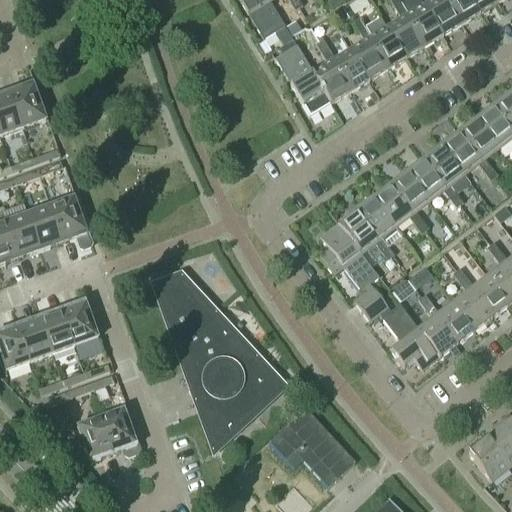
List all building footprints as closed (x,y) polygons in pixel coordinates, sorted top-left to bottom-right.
[(284,30),(269,4),(266,0),(235,0),(262,43),(284,30)] [(302,9),(296,0),(289,5),(294,14),(302,9)] [(442,40),(422,7),(417,0),(410,0),(401,6),(397,0),(393,0),(389,3),(394,12),(402,7),(407,16),(403,18),(423,51),(442,40)] [(460,28),(442,0),(432,0),(422,7),(442,40),(460,28)] [(478,17),(467,0),(442,0),(460,28),(478,17)] [(497,6),(493,0),(467,0),(478,17),(497,6)] [(423,51),(403,18),(407,16),(402,7),(394,12),(399,20),(385,29),(405,62),(423,51)] [(365,30),(359,21),(352,25),(357,34),(365,30)] [(405,62),(385,29),(379,21),(365,30),(370,38),(366,41),(386,73),(405,62)] [(386,73),(366,41),(370,38),(365,30),(357,34),(362,43),(348,52),(368,85),(386,73)] [(328,52),(322,43),(315,48),(320,57),(328,52)] [(331,107),(311,74),(296,49),(274,62),(309,120),(331,107)] [(349,96),(329,63),(333,61),(328,52),(320,57),(325,65),(311,74),(331,107),(349,96)] [(368,85),(348,52),(333,61),(329,63),(349,96),(368,85)] [(45,124),(31,87),(21,91),(20,94),(9,98),(21,132),(45,124)] [(511,99),(510,96),(492,109),(511,135),(511,99)] [(0,140),(21,132),(9,98),(0,101),(0,140)] [(511,135),(492,109),(475,122),(498,152),(511,142),(511,135)] [(498,152),(475,122),(458,136),(481,165),(484,163),(498,152)] [(481,165),(458,136),(440,149),(463,179),(477,168),(484,177),(491,171),(484,163),(481,165)] [(463,179),(440,149),(423,162),(446,192),(449,189),(463,179)] [(35,169),(58,160),(55,153),(32,162),(35,169)] [(12,177),(35,169),(32,162),(10,170),(12,177)] [(446,192),(423,162),(406,175),(429,205),(442,195),(449,203),(456,198),(449,189),(446,192)] [(39,180),(62,172),(59,165),(36,174),(39,180)] [(0,181),(12,177),(10,170),(0,173),(0,181)] [(497,179),(491,171),(484,177),(490,185),(497,179)] [(16,188),(39,180),(36,174),(14,182),(16,188)] [(429,205),(406,175),(389,188),(412,218),(415,216),(429,205)] [(0,194),(16,188),(14,182),(0,186),(0,194)] [(412,218),(389,188),(372,202),(394,232),(408,221),(414,229),(421,224),(415,216),(412,218)] [(462,206),(456,198),(449,203),(455,211),(462,206)] [(86,238),(73,203),(72,201),(49,210),(62,244),(72,240),(75,242),(86,238)] [(394,232),(372,202),(355,215),(377,245),(381,242),(394,232)] [(62,244),(49,210),(27,218),(40,254),(49,251),(51,248),(62,244)] [(377,245),(355,215),(337,228),(341,233),(360,258),(374,247),(380,256),(387,250),(381,242),(377,245)] [(40,254),(27,218),(4,226),(16,260),(27,256),(30,258),(40,254)] [(428,232),(421,224),(414,229),(421,238),(428,232)] [(16,260),(4,226),(0,227),(0,268),(4,267),(6,264),(16,260)] [(378,281),(360,258),(341,233),(337,228),(319,242),(328,253),(319,261),(333,279),(342,271),(362,298),(353,305),(361,315),(379,301),(369,288),(378,281)] [(499,255),(493,246),(486,252),(493,260),(499,255)] [(394,258),(387,250),(380,256),(387,264),(394,258)] [(511,305),(511,278),(502,265),(506,263),(499,255),(493,260),(498,268),(485,279),(508,308),(511,305)] [(511,257),(506,263),(502,265),(511,278),(511,257)] [(465,281),(459,273),(452,278),(458,286),(465,281)] [(283,390),(180,278),(153,288),(189,387),(193,386),(198,400),(194,401),(213,455),(283,390)] [(485,279),(471,289),(468,292),(491,321),(508,308),(485,279)] [(491,321),(468,292),(471,289),(465,281),(458,286),(464,294),(451,305),(473,335),(491,321)] [(431,307),(424,299),(417,304),(424,313),(431,307)] [(439,361),(416,331),(399,308),(390,315),(379,301),(361,315),(368,326),(378,318),(398,345),(389,352),(403,370),(412,363),(421,375),(439,361)] [(97,334),(94,327),(91,325),(84,305),(73,308),(72,312),(61,315),(73,350),(97,341),(95,337),(97,334)] [(473,335),(451,305),(437,315),(433,318),(456,348),(473,335)] [(456,348),(433,318),(437,315),(431,307),(424,313),(430,321),(416,331),(439,361),(456,348)] [(73,350),(61,315),(51,319),(47,318),(39,320),(53,357),(73,350)] [(53,357),(39,320),(28,325),(27,328),(16,332),(28,366),(53,357)] [(28,366),(16,332),(6,335),(2,334),(0,334),(0,368),(1,370),(4,371),(5,374),(28,366)] [(86,383),(109,375),(107,368),(83,377),(86,383)] [(63,391),(86,383),(83,377),(61,385),(63,391)] [(90,395),(113,386),(111,380),(88,388),(90,395)] [(40,399),(63,391),(61,385),(38,393),(40,399)] [(67,403),(90,395),(88,388),(65,396),(67,403)] [(44,411),(67,403),(65,396),(42,404),(44,411)] [(355,466),(304,412),(268,446),(293,473),(302,465),(327,492),(355,466)] [(135,439),(131,437),(128,429),(130,426),(127,419),(124,417),(123,413),(99,421),(112,456),(122,452),(124,459),(127,461),(138,457),(140,453),(135,439)] [(511,421),(508,425),(504,420),(498,424),(511,441),(511,421)] [(112,456),(99,421),(76,430),(77,433),(76,436),(81,451),(84,452),(89,467),(100,463),(101,460),(112,456)] [(511,468),(511,441),(498,424),(492,429),(496,434),(485,443),(508,472),(511,468)] [(508,472),(485,443),(467,457),(490,486),(508,472)] [(396,511),(388,502),(387,503),(388,504),(379,511),(396,511)]
